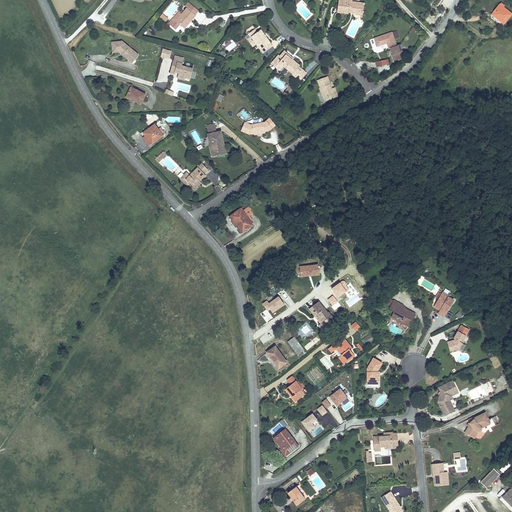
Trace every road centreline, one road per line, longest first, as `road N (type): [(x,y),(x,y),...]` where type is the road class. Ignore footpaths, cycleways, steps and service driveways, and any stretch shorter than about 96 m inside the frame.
road 1 (tertiary): [(253,484),(239,296),(218,248),(188,216)]
road 2 (tertiary): [(188,216),(106,127),(41,0)]
road 3 (residential): [(188,216),(378,88)]
road 4 (residential): [(412,417),(351,422),(275,479),(253,484)]
road 5 (residential): [(378,88),(330,52),(300,46),(278,19),(280,0)]
